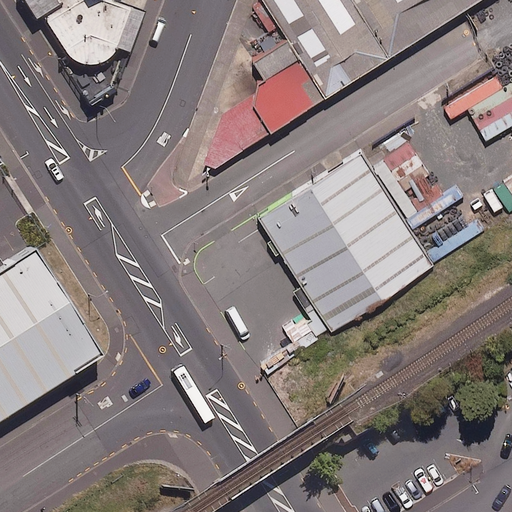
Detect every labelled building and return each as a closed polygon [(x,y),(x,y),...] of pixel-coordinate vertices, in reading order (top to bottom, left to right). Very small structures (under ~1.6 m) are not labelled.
[(20,0),(33,19),(40,15),(43,21),(68,61),(72,63),(75,64),(78,65),(81,65),(85,65),(88,65),(91,64),(95,63),(98,61),(101,60),(103,58),(106,55),(108,53),(110,50),(112,47),(125,53),(142,13),(112,0),(20,0)] [(323,94),(264,0),(250,0),(249,5),(265,31),(274,25),(284,40),(254,59),(265,76),(254,83),(258,88),(221,111),(201,173),(211,166),(323,94)] [(264,0),(323,94),(390,52),(356,0),(264,0)] [(356,0),(390,52),(471,0),(356,0)] [(320,335),(433,265),(360,150),(258,214),(302,285),(293,290),(320,335)] [(0,416),(102,351),(34,244),(0,266),(0,416)]
